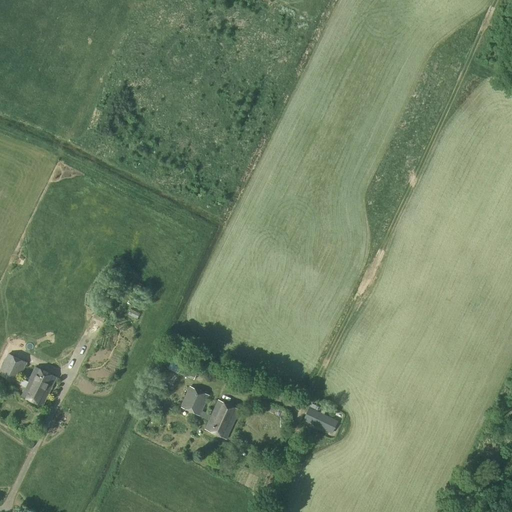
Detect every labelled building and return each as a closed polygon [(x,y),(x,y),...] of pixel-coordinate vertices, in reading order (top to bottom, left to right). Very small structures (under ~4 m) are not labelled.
[(102,308),(107,300),(102,297),(98,306),(102,308)] [(28,383),(19,378),(26,363),(8,354),(0,371),(0,375),(26,388),(21,397),(42,407),(56,378),(35,368),(28,383)] [(194,380),(197,372),(181,364),(178,373),(194,380)] [(199,417),(209,396),(189,386),(179,408),(199,417)] [(226,440),(239,410),(218,401),(204,430),(226,440)] [(332,434),(338,422),(309,408),(304,420),(332,434)]
